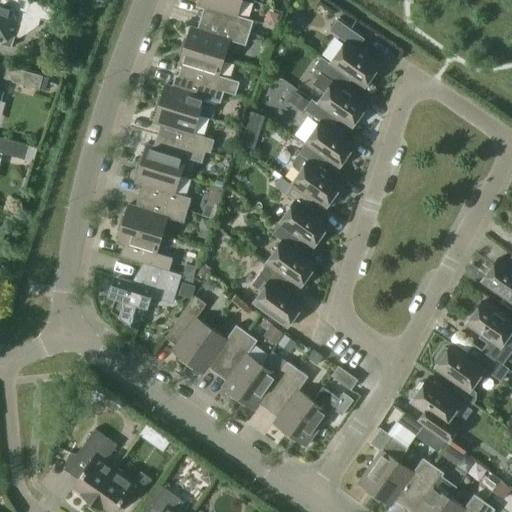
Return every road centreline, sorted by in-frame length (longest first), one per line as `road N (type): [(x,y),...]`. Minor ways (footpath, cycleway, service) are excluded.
road 1 (residential): [(64,334),(78,214),(120,67),(149,0)]
road 2 (residential): [(407,357),(352,330),(333,294),(399,98),(424,87)]
road 3 (residential): [(310,500),(64,334)]
road 4 (residential): [(511,166),(407,357)]
road 5 (residential): [(310,500),(407,357)]
road 6 (residential): [(33,511),(11,480),(2,358)]
